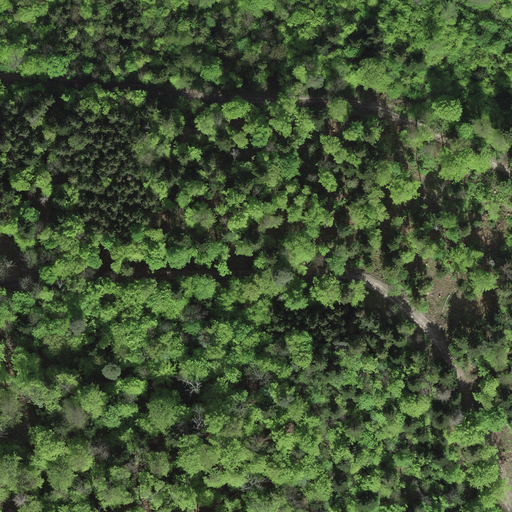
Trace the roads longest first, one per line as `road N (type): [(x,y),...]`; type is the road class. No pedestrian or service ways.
road 1 (track): [(511,506),(443,347),(385,289),(311,270),(0,285)]
road 2 (track): [(511,172),(356,102),(258,101),(0,75)]
road 3 (track): [(0,337),(35,361),(126,384),(298,393),(333,511)]
road 4 (track): [(0,459),(48,441),(162,421),(256,386)]
